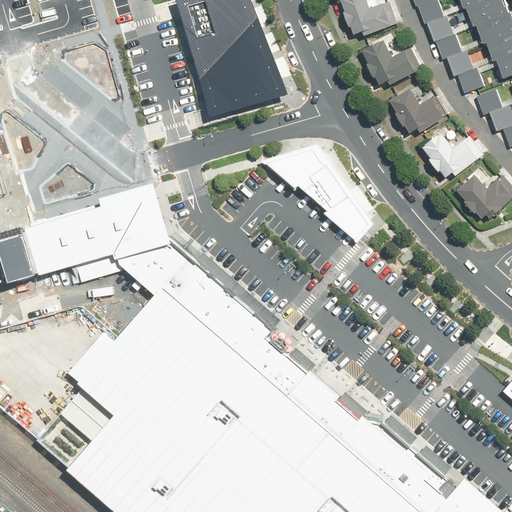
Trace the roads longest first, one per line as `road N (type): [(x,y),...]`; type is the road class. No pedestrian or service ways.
road 1 (residential): [(479,281),(350,127),(290,0)]
road 2 (residential): [(511,176),(423,47),(403,0)]
